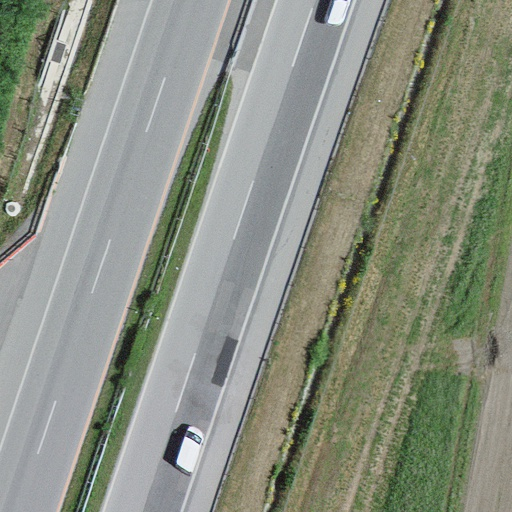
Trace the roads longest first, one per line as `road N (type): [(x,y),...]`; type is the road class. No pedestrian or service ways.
road 1 (motorway): [(135,511),(312,0)]
road 2 (motorway): [(194,0),(22,511)]
